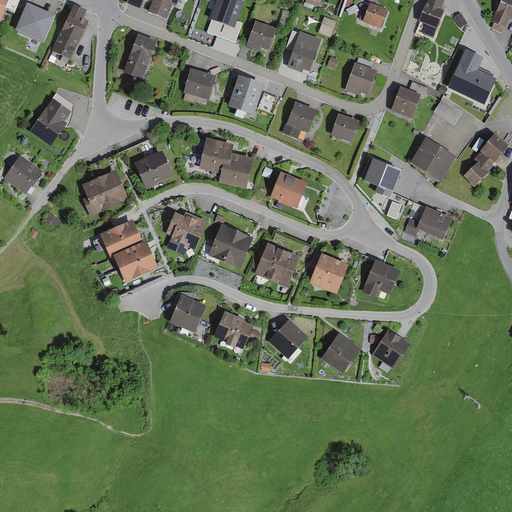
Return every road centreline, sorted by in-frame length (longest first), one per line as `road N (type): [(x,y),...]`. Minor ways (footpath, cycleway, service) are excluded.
road 1 (residential): [(135,299),(188,279),(272,307),(394,317),(413,313),(430,285),(426,266),(410,252),(357,224),(350,189),(287,150),(217,125),(103,127),(106,13)]
road 2 (residential): [(420,0),(385,96),(364,109),(106,13)]
road 3 (track): [(135,299),(149,363),(150,430),(126,436),(92,418),(0,399)]
